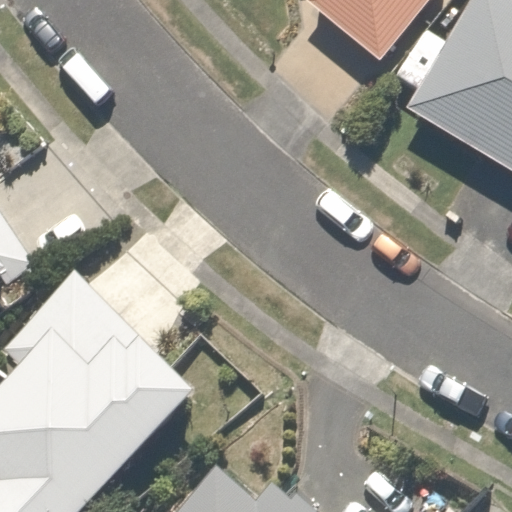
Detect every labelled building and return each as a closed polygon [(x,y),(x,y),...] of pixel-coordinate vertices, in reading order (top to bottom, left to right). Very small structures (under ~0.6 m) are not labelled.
[(305,0),(301,7),(375,69),(418,15),(431,23),(450,0),(305,0)] [(396,78),(423,95),(411,113),(511,178),(511,9),(497,0),(484,0),(448,57),(421,40),(396,78)] [(0,273),(27,256),(0,216),(0,273)] [(57,282),(0,339),(0,343),(26,370),(0,395),(0,511),(78,511),(183,408),(57,282)] [(284,511),(214,457),(170,511),(284,511)]
